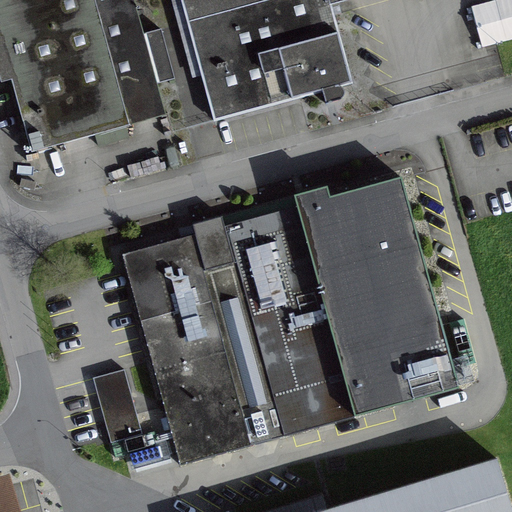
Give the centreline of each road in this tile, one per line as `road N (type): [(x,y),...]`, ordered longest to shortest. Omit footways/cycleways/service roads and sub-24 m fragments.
road 1 (unknown): [(429,120),(490,366),(487,400),(475,413),(132,493),(104,488),(43,436)]
road 2 (residential): [(511,98),(0,236)]
road 3 (residential): [(0,448),(43,436),(0,278)]
